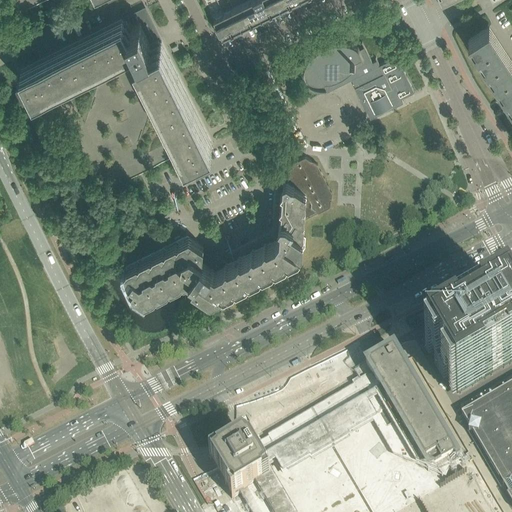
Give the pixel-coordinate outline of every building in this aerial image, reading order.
[(5,0),(14,16),(44,0),(5,0)] [(247,0),(242,3),(252,22),(262,18),(253,0),(247,0)] [(253,0),(262,18),(272,13),(265,0),(253,0)] [(265,0),(272,13),(281,8),(277,0),(265,0)] [(277,0),(281,8),(291,3),(289,0),(277,0)] [(233,7),(243,27),(252,22),(242,3),(233,7)] [(223,12),(233,32),(243,27),(233,7),(223,12)] [(197,148),(198,151),(199,152),(213,145),(211,141),(212,140),(162,39),(160,40),(160,39),(159,36),(157,37),(154,32),(154,29),(153,27),(153,26),(152,24),(151,22),(150,20),(149,19),(147,17),(146,16),(144,12),(136,16),(139,22),(131,26),(127,17),(123,19),(123,17),(21,68),(21,69),(18,71),(25,86),(29,84),(34,95),(132,46),(185,154),(189,152),(197,148)] [(233,32),(223,12),(213,17),(219,30),(218,31),(220,37),(222,36),(223,37),(233,32)] [(506,94),(511,103),(511,60),(489,26),(490,25),(489,25),(468,38),(469,39),(469,38),(506,94)] [(362,42),(364,47),(360,49),(359,48),(358,47),(357,46),(356,45),(355,44),(354,43),(351,42),(349,41),(347,41),(344,40),(342,40),(339,40),(336,41),(333,41),(329,42),(328,43),(326,44),(324,45),(321,46),(318,48),(315,50),(313,52),(312,53),(313,53),(311,55),(310,55),(309,56),(307,59),(306,60),(305,62),(305,63),(304,65),(304,66),(304,68),(304,69),(304,71),(304,72),(304,74),(305,75),(305,76),(306,78),(307,79),(308,80),(309,81),(310,82),(311,83),(312,83),(315,84),(317,85),(319,85),(320,85),(322,85),(325,85),(326,85),(329,90),(352,79),(354,78),(358,86),(355,87),(371,118),(398,105),(395,98),(400,96),(401,98),(414,91),(397,56),(394,57),(394,58),(380,65),(376,56),(375,57),(377,60),(372,62),(362,41),(362,42)] [(125,45),(126,48),(128,52),(121,56),(117,49),(47,84),(101,192),(188,149),(139,51),(134,41),(125,45)] [(128,280),(130,281),(131,282),(134,284),(132,288),(134,293),(142,298),(145,294),(149,296),(154,294),(158,288),(162,290),(167,287),(171,281),(175,283),(180,281),(184,275),(187,276),(190,278),(189,279),(190,280),(190,279),(194,282),(192,285),(208,296),(211,292),(215,295),(220,292),(224,286),(228,288),(233,286),(237,279),(241,282),(246,279),(250,273),(254,275),(259,273),(263,266),(267,269),(272,266),(276,260),(280,262),(285,259),(289,253),(293,256),(298,253),(302,247),(302,239),(300,238),(301,236),(303,233),(303,222),(302,221),(303,219),(318,211),(319,212),(330,206),(330,204),(331,192),(327,189),(328,185),(324,182),(324,178),(320,175),(321,171),(317,168),(317,164),(313,161),(312,162),(311,160),(305,156),(277,170),(281,177),(283,177),(285,181),(283,182),(283,183),(284,183),(283,189),(281,192),(281,193),(283,194),(282,204),(280,207),(282,209),(281,218),(279,222),(281,223),(281,227),(281,233),(279,236),(278,236),(278,237),(276,239),(271,242),(267,244),(265,242),(265,243),(263,246),(258,249),(258,248),(254,250),(252,249),(252,250),(250,252),(245,255),(241,257),(239,255),(239,256),(237,259),(232,262),(232,261),(228,263),(226,262),(226,263),(224,265),(222,267),(221,267),(210,259),(210,252),(203,247),(192,239),(189,243),(185,240),(180,243),(176,249),(172,247),(167,250),(163,256),(159,253),(154,256),(150,262),(146,260),(141,263),(137,269),(133,266),(128,269),(125,274),(128,280)] [(430,349),(425,351),(452,398),(457,395),(459,398),(511,365),(511,300),(510,302),(509,300),(429,347),(430,349)] [(367,366),(359,371),(366,383),(377,402),(418,471),(431,474),(457,458),(451,447),(445,437),(397,355),(394,350),(383,356),(383,357),(368,366),(368,365),(367,366)] [(269,478),(240,495),(249,511),(491,511),(485,501),(479,491),(478,492),(475,488),(477,487),(467,470),(465,471),(457,458),(431,474),(418,471),(377,402),(366,383),(362,385),(359,380),(352,384),(354,387),(345,392),(337,397),(328,402),(319,407),(311,412),(302,417),(294,422),(285,428),(276,433),(268,438),(269,439),(252,449),(259,460),(262,466),(269,478)] [(446,437),(445,437),(451,447),(451,446),(451,447),(452,447),(478,445),(496,477),(497,477),(500,481),(506,492),(508,495),(509,496),(511,501),(511,386),(509,389),(505,391),(500,394),(496,396),(492,399),(487,401),(483,404),(479,406),(474,409),(470,412),(468,413),(462,416),(462,417),(462,418),(466,424),(467,426),(471,432),(473,435),(447,436),(446,437)] [(209,458),(208,459),(228,493),(232,499),(235,497),(240,495),(269,478),(262,466),(259,460),(252,449),(246,439),(245,437),(216,454),(210,458),(209,458)]
